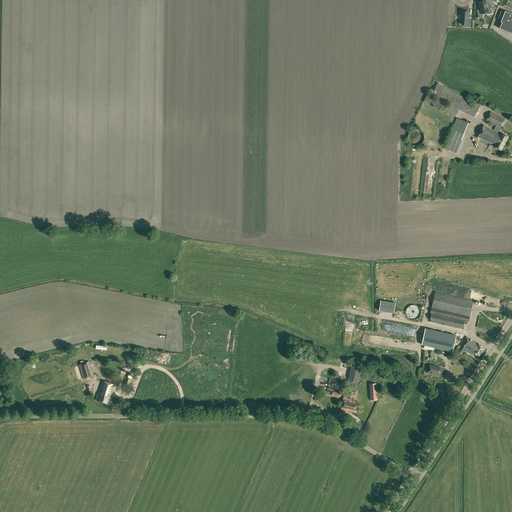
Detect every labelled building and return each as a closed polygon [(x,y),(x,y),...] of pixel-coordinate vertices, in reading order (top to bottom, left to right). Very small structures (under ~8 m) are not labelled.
[(490,7),(487,8),(485,0),(478,2),(479,6),(478,6),(479,10),(480,10),(481,14),(488,12),(489,14),(492,13),(490,7)] [(463,25),(471,26),(471,18),(468,18),(468,10),(461,10),(461,14),(459,13),(459,18),(460,18),(460,22),(464,22),(463,25)] [(499,28),(511,33),(511,13),(505,11),(500,21),(502,22),(499,28)] [(429,94),(474,117),(475,115),(477,116),(479,113),(476,112),(480,106),(435,83),(429,94)] [(444,109),(455,115),(458,110),(427,94),(423,102),(443,112),(444,109)] [(494,146),(501,150),(508,136),(498,132),(505,119),(491,112),(486,120),(496,126),(494,130),(483,125),(477,137),(494,145),(494,146)] [(445,148),(459,154),(466,135),(470,123),(457,118),(445,148)] [(408,136),(408,137),(408,138),(408,139),(408,140),(409,141),(409,142),(410,143),(411,144),(412,145),(413,145),(414,145),(415,145),(416,146),(417,146),(418,145),(419,145),(420,145),(420,144),(421,144),(421,143),(422,143),(422,142),(423,142),(423,141),(424,140),(424,139),(424,138),(424,137),(424,136),(424,135),(423,134),(423,133),(422,132),(421,131),(420,131),(420,130),(419,130),(418,130),(417,129),(416,129),(415,129),(414,129),(414,130),(413,130),(412,130),(411,131),(410,132),(409,133),(409,134),(408,135),(408,136)] [(474,301),(469,300),(435,292),(430,312),(431,313),(429,321),(462,329),(464,319),(470,321),(474,301)] [(406,311),(405,311),(405,312),(405,313),(406,314),(406,315),(406,316),(407,316),(407,317),(408,318),(409,318),(409,319),(410,319),(411,319),(412,320),(413,320),(414,320),(415,319),(416,319),(417,318),(418,318),(419,317),(419,316),(420,316),(420,315),(420,314),(420,313),(421,312),(421,311),(420,311),(420,310),(420,309),(419,308),(419,307),(418,306),(417,306),(417,305),(416,305),(415,305),(414,304),(413,304),(412,304),(411,305),(410,305),(409,305),(409,306),(408,306),(407,307),(406,308),(406,309),(406,310),(406,311)] [(455,335),(447,333),(446,338),(424,333),(422,344),(452,351),(455,335)] [(473,352),(479,356),(484,347),(478,343),(478,344),(466,336),(461,345),(458,351),(462,354),(464,349),(472,354),(473,352)] [(429,360),(436,362),(438,353),(434,352),(434,351),(431,350),(429,360)] [(79,365),(83,379),(93,375),(88,358),(83,359),(78,361),(79,365)] [(428,373),(429,373),(439,376),(441,367),(430,364),(428,373)] [(349,374),(359,376),(361,368),(351,365),(349,374)] [(124,384),(130,387),(133,379),(132,379),(134,375),(128,373),(127,377),(127,376),(124,384)] [(96,400),(109,404),(112,397),(113,396),(111,395),(115,384),(103,380),(99,393),(98,393),(96,400)] [(369,384),(369,400),(377,400),(376,383),(369,384)] [(356,392),(351,391),(349,399),(344,397),(341,409),(355,412),(357,401),(354,401),(356,392)]
